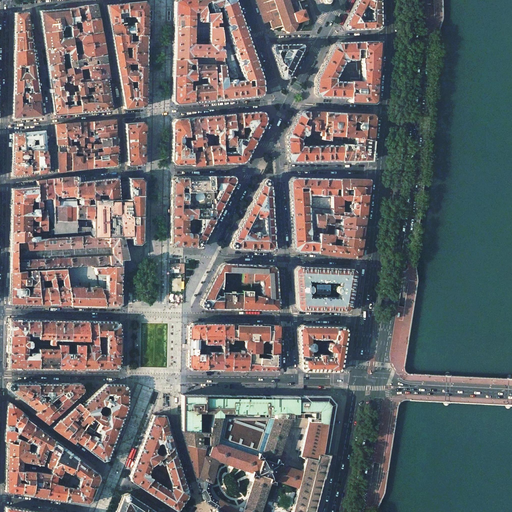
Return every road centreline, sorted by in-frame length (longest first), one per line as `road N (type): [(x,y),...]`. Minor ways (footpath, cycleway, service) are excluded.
road 1 (primary): [(383,345),(413,126),(418,0)]
road 2 (residential): [(253,168),(210,253),(283,257)]
road 3 (residential): [(178,378),(172,415),(195,511)]
road 4 (residential): [(287,103),(160,112)]
road 5 (residential): [(0,312),(127,314)]
road 6 (residential): [(126,375),(0,375)]
road 7 (residential): [(53,175),(122,169),(120,115)]
